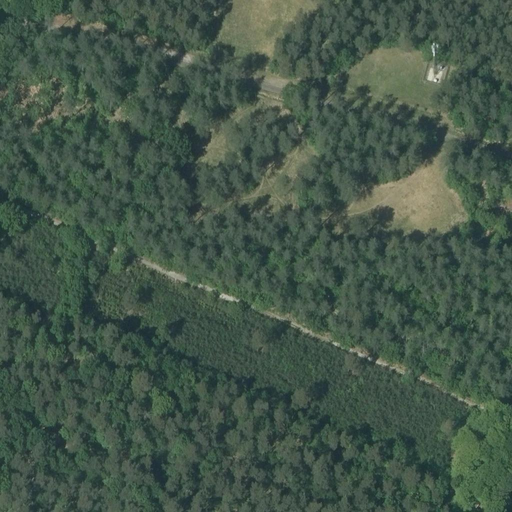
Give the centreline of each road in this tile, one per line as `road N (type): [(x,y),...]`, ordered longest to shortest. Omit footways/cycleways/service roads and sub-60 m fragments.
road 1 (track): [(71,228),(511,415)]
road 2 (unknown): [(0,198),(71,228),(68,360),(0,487)]
